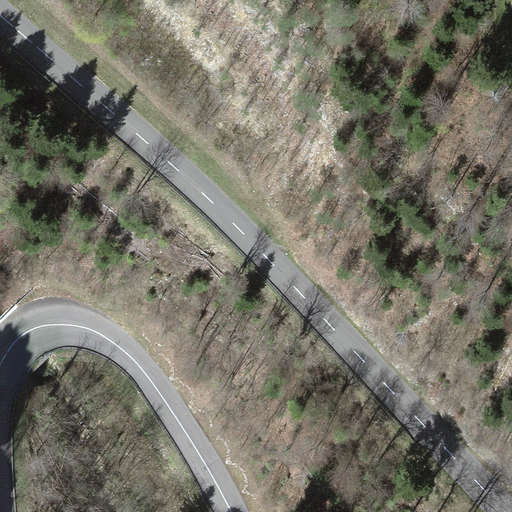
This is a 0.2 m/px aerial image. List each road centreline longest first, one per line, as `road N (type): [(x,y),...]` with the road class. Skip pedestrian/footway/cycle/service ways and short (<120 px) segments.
road 1 (secondary): [(505,511),(205,195),(0,15)]
road 2 (tertiary): [(230,511),(150,380),(99,332),(37,326),(0,363)]
